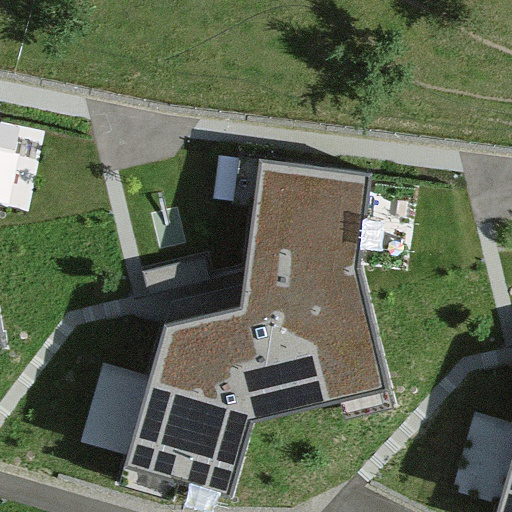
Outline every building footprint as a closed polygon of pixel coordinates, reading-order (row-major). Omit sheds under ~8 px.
[(371,188),(259,174),(237,325),(165,343),(125,485),(218,511),(232,511),(253,441),(388,408),(359,286),(371,188)] [(0,311),(9,309),(0,270),(0,311)] [(102,367),(92,446),(132,451),(142,372),(102,367)] [(511,427),(478,420),(463,488),(502,496),(511,451),(511,427)] [(511,511),(511,481),(503,511),(511,511)]
